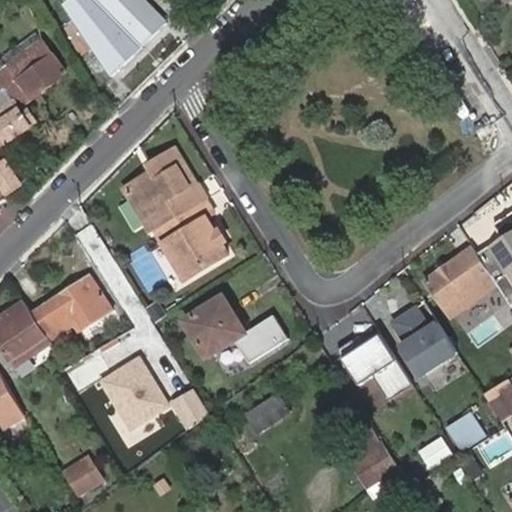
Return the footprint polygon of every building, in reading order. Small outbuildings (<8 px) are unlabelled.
[(148,0),(70,0),(63,8),(113,79),(171,24),(148,0)] [(0,70),(0,78),(17,105),(67,72),(46,39),(0,70)] [(22,113),(17,105),(0,78),(0,164),(2,163),(0,159),(0,143),(30,124),(22,113)] [(22,113),(30,124),(37,119),(30,108),(22,113)] [(153,173),(126,190),(152,233),(157,230),(206,200),(175,150),(149,166),(153,173)] [(0,164),(0,185),(5,192),(22,181),(7,159),(2,163),(0,164)] [(0,202),(8,198),(5,192),(0,185),(0,202)] [(206,200),(157,230),(188,281),(230,254),(208,219),(215,214),(206,200)] [(511,277),(511,215),(496,226),(504,240),(493,247),(511,277)] [(511,277),(493,247),(480,256),(511,304),(511,277)] [(429,279),(454,316),(489,293),(463,255),(429,279)] [(91,272),(80,280),(85,286),(96,280),(91,272)] [(23,302),(49,345),(54,340),(53,338),(75,322),(81,330),(114,307),(96,280),(85,286),(80,280),(36,311),(27,299),(23,302)] [(226,296),(188,322),(211,357),(250,332),(226,296)] [(0,342),(16,369),(49,345),(23,302),(0,317),(0,342)] [(418,306),(394,322),(407,342),(403,344),(422,375),(459,351),(440,321),(431,326),(418,306)] [(415,384),(380,329),(364,339),(366,343),(360,347),(355,339),(339,349),(361,384),(375,375),(391,399),(415,384)] [(155,376),(145,360),(107,382),(136,430),(174,407),(159,382),(155,384),(152,378),(155,376)] [(214,375),(220,385),(234,377),(228,366),(214,375)] [(502,420),(511,413),(511,388),(507,381),(486,394),(502,420)] [(214,415),(199,392),(178,405),(194,430),(214,415)] [(232,429),(253,460),(270,449),(260,435),(274,426),(263,409),(232,429)] [(474,411),(448,427),(463,451),(488,434),(474,411)] [(421,451),(435,469),(458,452),(444,434),(421,451)] [(354,459),(370,486),(397,469),(381,442),(354,459)] [(69,475),(83,501),(109,485),(94,461),(69,475)] [(468,511),(511,511),(511,484),(499,493),(502,497),(487,507),(484,502),(468,511)]
